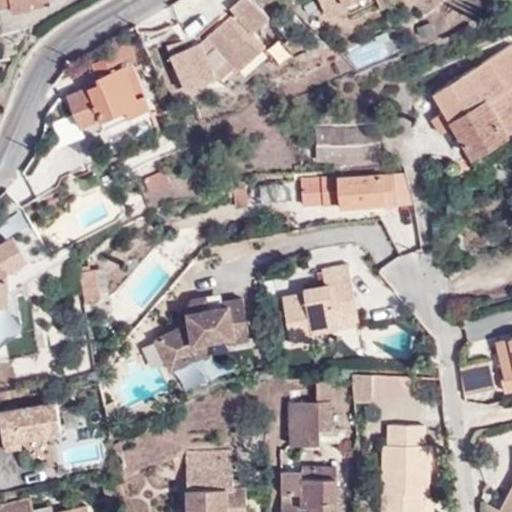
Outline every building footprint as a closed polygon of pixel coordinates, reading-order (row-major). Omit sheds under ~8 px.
[(203,38),(172,53),(189,88),(220,72),(217,65),(227,56),(236,68),(264,43),(252,29),(268,15),(253,0),(238,0),(230,6),(234,10),(203,38)] [(315,0),(322,14),(341,5),(344,12),(372,0),(375,5),(386,0),(315,0)] [(135,40),(124,46),(131,63),(143,58),(135,40)] [(499,78),(511,69),(511,45),(434,94),(445,112),(499,78)] [(131,63),(124,46),(91,61),(98,80),(68,94),(81,123),(104,113),(104,111),(124,102),(137,95),(131,78),(124,66),(131,63)] [(511,69),(499,78),(511,98),(511,69)] [(136,75),(149,107),(153,105),(139,74),(136,75)] [(130,116),(149,107),(136,75),(131,78),(137,95),(124,102),(130,116)] [(511,131),(511,98),(499,78),(445,112),(431,120),(440,134),(454,126),(473,156),(511,131)] [(317,160),(380,156),(378,125),(316,129),(317,160)] [(150,192),(172,184),(166,169),(144,179),(150,192)] [(413,200),(406,172),(302,178),(303,188),(323,187),(324,203),(341,202),(341,205),(413,200)] [(304,205),(324,203),(323,187),(303,188),(304,205)] [(83,230),(113,214),(105,198),(75,215),(83,230)] [(337,316),(359,312),(349,264),(323,269),(325,284),(305,288),(304,293),(284,296),(291,342),(314,337),(313,331),(338,326),(337,316)] [(87,303),(99,301),(97,290),(104,289),(100,271),(96,272),(94,267),(84,269),(84,273),(81,274),(87,303)] [(97,290),(99,301),(106,300),(104,289),(97,290)] [(221,302),(221,305),(223,311),(209,314),(208,308),(206,295),(191,299),(186,308),(189,321),(156,338),(167,362),(195,347),(194,343),(209,339),(227,336),(228,341),(250,337),(243,298),(221,302)] [(0,304),(3,321),(35,315),(32,299),(0,303),(0,304)] [(223,311),(221,305),(208,308),(209,314),(223,311)] [(361,322),(359,312),(337,316),(338,326),(361,322)] [(6,350),(43,343),(38,314),(35,315),(3,321),(0,321),(6,350)] [(511,337),(496,342),(506,377),(501,379),(504,391),(511,389),(511,337)] [(211,352),(209,339),(194,343),(195,347),(167,362),(170,368),(192,358),(211,352)] [(45,352),(43,343),(6,350),(8,358),(45,352)] [(464,395),(497,387),(489,360),(459,367),(464,395)] [(371,399),(371,372),(351,371),(354,399),(371,399)] [(317,374),(317,376),(318,401),(291,401),(291,443),(321,442),(321,429),(332,428),(332,373),(317,374)] [(68,393),(87,389),(83,374),(64,379),(68,393)] [(110,387),(104,389),(108,406),(109,419),(122,413),(110,387)] [(46,423),(53,422),(52,414),(45,415),(46,423)] [(424,446),(424,424),(390,423),(390,445),(385,445),(383,511),(422,511),(423,478),(429,478),(430,446),(424,446)] [(118,454),(125,450),(119,442),(112,445),(118,454)] [(234,487),(232,449),(187,451),(187,511),(247,511),(247,486),(234,487)] [(338,511),(338,477),(336,477),(336,467),(302,466),(301,471),(282,472),(280,511),(338,511)] [(511,511),(511,488),(500,511),(501,511),(511,511)] [(89,511),(88,505),(56,511),(34,511),(31,498),(0,505),(0,511),(89,511)]
